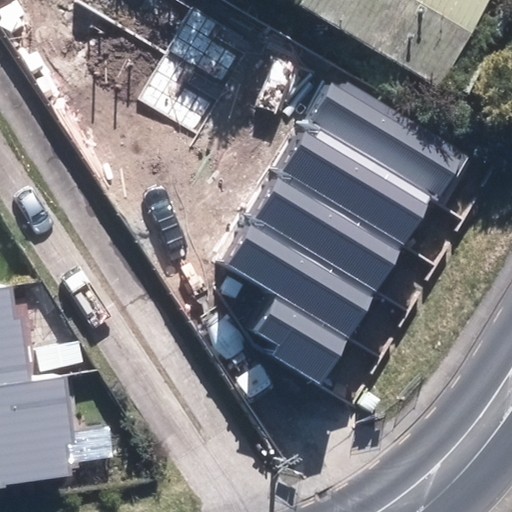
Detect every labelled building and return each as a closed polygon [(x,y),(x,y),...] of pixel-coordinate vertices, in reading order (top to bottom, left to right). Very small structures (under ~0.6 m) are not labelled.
[(287,0),(429,84),(479,0),(287,0)] [(341,87),(311,135),(431,209),(431,210),(462,161),(341,87)] [(283,179),(403,253),(431,209),(311,135),(283,179)] [(283,179),(255,224),(375,298),(403,253),(283,179)] [(255,224),(230,265),(280,296),(349,339),(375,298),(255,224)] [(0,386),(32,383),(19,286),(0,288),(0,386)] [(322,382),(349,339),(280,296),(253,339),(322,382)] [(32,383),(0,386),(0,487),(79,477),(66,378),(32,383)]
